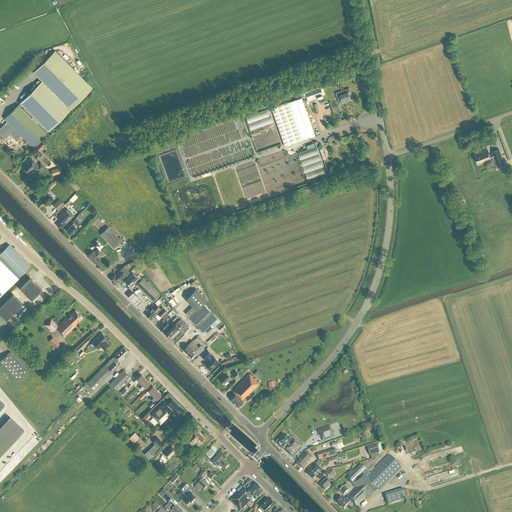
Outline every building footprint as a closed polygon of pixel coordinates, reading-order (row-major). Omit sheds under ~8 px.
[(33,72),(42,81),(20,102),(24,106),(22,108),(19,104),(4,118),(33,147),(47,133),(25,111),(27,109),(49,131),(70,109),(92,87),(55,50),(33,72)] [(353,98),(349,88),(335,93),(339,103),(344,102),(343,99),(347,97),(348,100),(353,98)] [(271,108),(284,146),(314,135),(301,97),(271,108)] [(481,153),(475,155),(478,163),(484,161),(492,158),(491,158),(494,157),(498,166),(505,163),(499,149),(492,151),(493,153),(490,154),(488,149),(481,152),(481,153)] [(38,172),(44,166),(40,162),(38,164),(31,158),(25,163),(26,164),(23,167),(28,173),(34,167),(38,172)] [(53,181),(48,185),(49,185),(46,188),(48,191),(56,184),(53,181)] [(32,200),(39,206),(43,202),(46,206),(53,199),(47,193),(40,199),(36,195),(32,200)] [(58,210),(64,203),(59,198),(53,205),(58,210)] [(60,221),(56,224),(60,228),(61,227),(61,228),(74,215),(67,208),(65,210),(65,209),(57,217),(60,221)] [(66,229),(71,234),(77,228),(75,225),(76,224),(77,225),(80,222),(75,218),(73,220),(74,222),(73,223),(72,223),(66,229)] [(108,227),(100,234),(113,248),(121,240),(108,227)] [(30,266),(9,244),(0,252),(0,256),(19,276),(30,266)] [(93,251),(88,256),(95,263),(100,258),(99,257),(102,254),(97,249),(94,252),(93,251)] [(0,258),(0,295),(18,277),(0,258)] [(114,274),(110,278),(116,284),(120,280),(120,279),(124,275),(125,276),(129,272),(123,266),(115,275),(114,274)] [(160,294),(142,278),(140,280),(133,273),(125,281),(129,286),(132,283),(133,283),(134,282),(136,284),(153,301),(160,294)] [(19,287),(25,294),(36,283),(30,277),(19,287)] [(42,289),(36,283),(25,294),(32,300),(42,289)] [(171,288),(164,293),(170,302),(175,299),(172,295),(174,293),(171,288)] [(192,305),(202,295),(196,288),(185,299),(192,305)] [(133,292),(132,292),(128,296),(128,297),(135,304),(136,305),(140,300),(140,299),(133,292)] [(17,299),(13,294),(4,302),(9,307),(17,299)] [(202,295),(192,305),(196,310),(189,317),(196,325),(211,311),(203,303),(207,299),(202,295)] [(9,307),(14,312),(22,304),(17,299),(9,307)] [(156,304),(146,314),(150,318),(153,315),(154,316),(155,316),(156,316),(158,313),(161,317),(167,311),(163,307),(162,307),(161,308),(157,305),(161,302),(158,299),(155,302),(156,304)] [(0,305),(0,313),(1,315),(9,307),(4,302),(0,305)] [(14,312),(9,307),(1,315),(6,320),(14,312)] [(82,317),(75,310),(71,314),(70,313),(58,325),(51,318),(45,325),(52,331),(56,327),(64,336),(77,324),(76,323),(82,317)] [(220,320),(211,311),(196,325),(206,334),(220,320)] [(164,322),(159,327),(163,331),(167,327),(168,327),(171,324),(167,319),(170,317),(167,314),(162,320),(164,322)] [(175,322),(165,333),(173,341),(188,326),(182,320),(178,325),(175,322)] [(107,338),(101,333),(92,342),(97,348),(100,345),(104,349),(109,344),(105,340),(107,338)] [(56,347),(59,344),(53,336),(49,340),(56,347)] [(41,342),(49,350),(52,347),(45,339),(41,342)] [(187,344),(183,349),(190,356),(194,352),(197,355),(198,355),(203,349),(204,348),(201,344),(198,347),(192,340),(188,344),(187,344)] [(90,393),(118,365),(116,362),(118,360),(118,361),(124,356),(123,355),(127,351),(123,347),(119,351),(119,350),(113,356),(83,386),(90,393)] [(211,353),(207,349),(201,355),(205,359),(207,360),(204,364),(205,365),(205,366),(206,367),(207,367),(210,370),(213,367),(221,359),(219,361),(213,355),(212,355),(210,354),(211,353)] [(10,352),(0,361),(0,362),(17,380),(28,370),(10,352)] [(67,372),(79,359),(74,353),(61,366),(67,372)] [(110,383),(116,389),(130,376),(123,370),(110,383)] [(231,374),(235,378),(240,375),(236,370),(231,374)] [(218,378),(224,384),(231,377),(229,375),(230,375),(228,373),(229,373),(227,371),(226,372),(225,371),(220,375),(221,376),(218,378)] [(145,379),(141,374),(133,382),(135,384),(138,381),(141,383),(145,379)] [(236,394),(230,399),(237,406),(243,401),(242,400),(259,383),(249,374),(233,390),(236,394)] [(145,379),(141,383),(143,385),(140,388),(142,390),(145,387),(149,383),(145,379)] [(157,390),(152,386),(148,390),(145,393),(146,394),(147,395),(150,392),(152,395),(157,390)] [(157,390),(152,395),(154,397),(151,400),(153,402),(156,399),(161,395),(157,390)] [(235,405),(228,397),(224,401),(231,408),(235,405)] [(179,406),(172,399),(167,404),(164,401),(150,414),(161,424),(169,416),(168,415),(173,411),(173,412),(179,406)] [(16,424),(9,417),(4,422),(11,429),(16,424)] [(11,429),(4,422),(0,426),(0,430),(5,435),(11,429)] [(24,430),(16,424),(11,429),(18,436),(24,430)] [(199,430),(195,426),(191,430),(184,437),(192,446),(199,438),(201,440),(204,438),(197,432),(199,430)] [(329,426),(319,430),(324,441),(335,437),(329,426)] [(12,442),(18,436),(11,429),(5,435),(12,442)] [(0,441),(7,448),(12,442),(5,435),(0,440),(0,441)] [(131,435),(128,439),(132,443),(136,440),(131,435)] [(284,435),(278,440),(276,443),(283,450),(284,449),(291,457),(301,447),(294,440),(292,442),(284,435)] [(33,437),(30,440),(35,446),(39,442),(33,437)] [(148,457),(162,444),(156,438),(152,442),(154,444),(144,453),(148,457)] [(30,440),(26,444),(32,450),(35,446),(30,440)] [(26,444),(23,448),(28,453),(32,450),(26,444)] [(163,453),(164,453),(164,454),(168,458),(169,458),(176,451),(176,450),(171,445),(171,446),(171,445),(163,453)] [(378,454),(379,453),(382,450),(380,445),(377,446),(377,445),(367,448),(370,457),(370,456),(371,460),(378,455),(378,454)] [(23,448),(19,451),(25,457),(28,453),(23,448)] [(350,450),(352,456),(356,455),(357,458),(360,458),(358,448),(350,450)] [(208,450),(204,455),(209,459),(213,455),(214,453),(210,449),(208,450)] [(337,455),(335,449),(317,455),(319,461),(329,458),(337,455)] [(19,451),(16,455),(22,460),(25,457),(19,451)] [(301,459),(296,463),(301,468),(302,468),(303,469),(307,465),(306,464),(312,458),(307,452),(300,458),(301,459)] [(220,454),(220,455),(212,462),(218,468),(219,466),(225,471),(229,466),(225,461),(226,460),(220,454)] [(16,455),(12,459),(18,464),(22,460),(16,455)] [(342,498),(337,503),(343,509),(348,504),(351,501),(356,507),(365,498),(368,500),(378,490),(379,491),(402,469),(388,455),(370,474),(361,465),(346,479),(356,489),(344,501),(342,498)] [(12,459),(9,462),(15,468),(18,464),(12,459)] [(9,462),(6,466),(11,471),(15,468),(9,462)] [(315,465),(307,473),(313,479),(321,471),(318,468),(322,465),(319,462),(315,465)] [(6,466),(2,469),(8,475),(11,471),(6,466)] [(326,475),(329,479),(335,474),(331,470),(326,475)] [(207,475),(203,471),(199,476),(200,477),(193,484),(196,486),(194,488),(199,492),(201,489),(203,492),(208,487),(201,481),(207,475)] [(319,486),(325,491),(332,484),(327,479),(319,486)] [(241,490),(230,501),(241,511),(250,502),(249,501),(252,499),(251,498),(255,494),(259,498),(263,494),(259,490),(260,490),(253,483),(252,483),(250,481),(243,489),(242,488),(241,490)] [(191,505),(195,500),(191,497),(192,496),(190,494),(186,491),(188,489),(184,485),(180,490),(184,493),(182,496),(183,497),(180,500),(187,506),(189,503),(191,505)] [(340,491),(344,496),(351,488),(348,486),(345,488),(344,487),(340,491)] [(403,490),(385,496),(388,506),(407,500),(403,490)] [(172,498),(166,492),(161,497),(167,502),(172,498)] [(160,505),(162,503),(155,496),(152,498),(160,505)] [(270,501),(270,500),(269,499),(268,499),(268,498),(265,501),(264,501),(259,507),(263,511),(264,511),(268,509),(269,509),(270,507),(270,506),(273,503),(270,501)] [(422,504),(427,500),(425,498),(421,502),(420,501),(417,503),(419,506),(422,504)] [(164,511),(161,509),(161,510),(159,508),(159,507),(156,503),(152,507),(156,511),(158,509),(160,511),(159,511),(164,511)]
